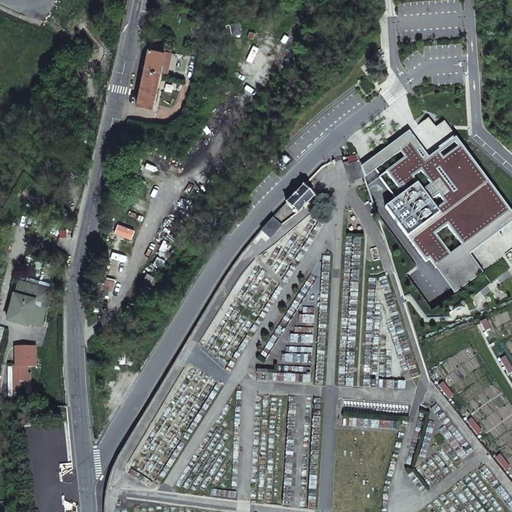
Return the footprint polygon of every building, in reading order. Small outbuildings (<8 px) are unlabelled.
[(167,33),(156,31),(151,49),(164,51),(167,33)] [(188,39),(180,37),(177,51),(185,52),(188,39)] [(151,49),(148,48),(136,105),(152,109),(164,51),(151,49)] [(412,129),(397,140),(408,155),(404,158),(379,177),(395,199),(385,207),(426,262),(429,259),(436,268),(451,256),(450,255),(462,246),(481,272),(511,248),(511,230),(505,221),(510,218),(466,158),(461,162),(435,127),(428,117),(412,129)] [(461,162),(466,158),(440,123),(435,127),(461,162)] [(397,140),(361,168),(364,177),(365,178),(399,152),(404,158),(408,155),(397,140)] [(281,148),(273,156),(284,168),(293,159),(281,148)] [(361,168),(358,163),(352,165),(347,166),(352,181),(364,177),(361,168)] [(296,214),(314,196),(303,185),(286,203),(296,214)] [(269,238),(281,226),(272,217),(261,230),(269,238)] [(436,268),(452,292),(481,272),(462,246),(450,255),(451,256),(436,268)] [(57,264),(32,258),(25,282),(50,289),(57,264)] [(13,292),(6,319),(28,324),(41,327),(41,326),(42,321),(50,289),(25,282),(17,280),(14,293),(13,292)] [(15,347),(16,366),(13,366),(13,380),(13,381),(18,380),(30,380),(30,374),(27,374),(27,366),(35,366),(35,347),(15,347)]
